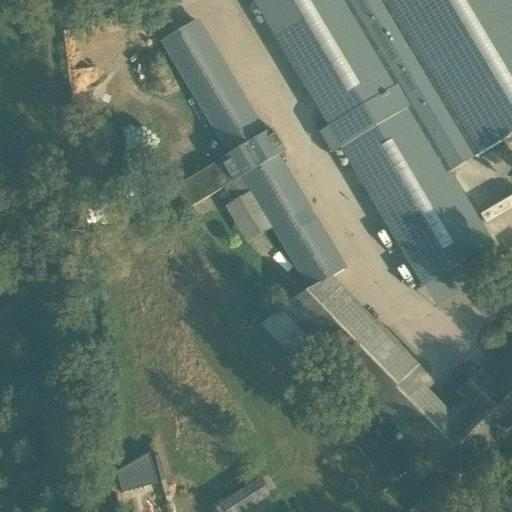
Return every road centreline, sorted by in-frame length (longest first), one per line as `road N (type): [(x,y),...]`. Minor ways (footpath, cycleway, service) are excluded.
road 1 (track): [(102,511),(76,188)]
road 2 (track): [(76,188),(57,0)]
